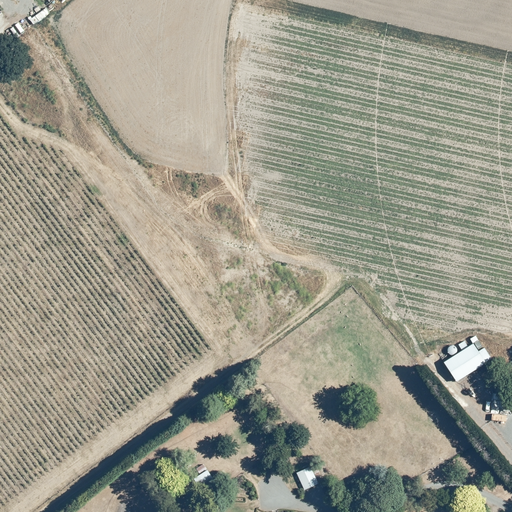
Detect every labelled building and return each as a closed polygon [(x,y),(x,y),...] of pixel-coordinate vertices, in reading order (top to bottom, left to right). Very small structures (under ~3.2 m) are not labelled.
[(258,209),(263,216),(276,207),(271,200),(258,209)] [(279,212),(273,216),(275,220),(269,224),(279,239),(291,230),(279,212)] [(451,347),(439,355),(455,381),(492,358),(479,338),(467,346),(462,339),(456,343),(460,350),(455,353),(451,347)] [(207,467),(206,468),(200,459),(193,464),(199,473),(197,474),(203,484),(214,477),(207,467)] [(318,483),(310,466),(297,471),(306,489),(318,483)]
